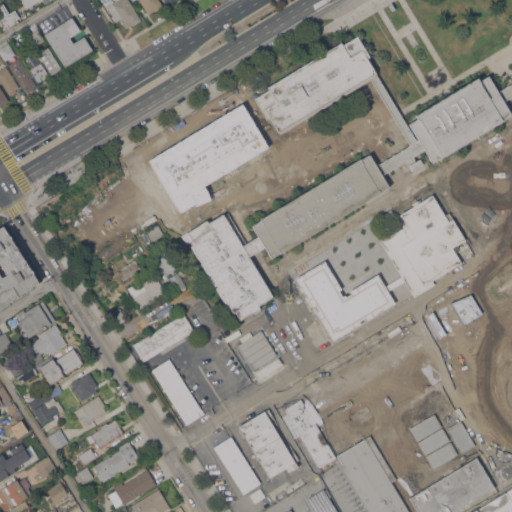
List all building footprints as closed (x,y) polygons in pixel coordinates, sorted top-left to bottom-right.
[(39,0),(26,9),(26,8),(21,11),(17,5),(22,2),(20,0),(39,0)] [(117,0),(129,0),(141,20),(133,25),(132,24),(126,28),(120,18),(116,21),(107,6),(112,3),(113,3),(117,0)] [(159,0),(162,5),(148,14),(139,0),(159,0)] [(15,15),(19,21),(9,27),(5,21),(15,15)] [(44,34),(72,16),(81,30),(70,37),(74,42),(84,36),(93,49),(65,67),(44,34)] [(38,29),(44,39),(34,46),(27,36),(38,29)] [(281,133),(280,132),(279,132),(270,117),(267,119),(255,98),(270,89),(268,86),(341,42),(343,44),(358,35),(370,57),(368,58),(376,73),(377,75),(371,79),(281,133)] [(0,47),(8,42),(15,54),(5,60),(0,52),(0,47)] [(38,53),(48,47),(61,68),(51,74),(38,53)] [(29,70),(31,69),(22,55),(31,50),(39,63),(41,62),(49,75),(37,83),(29,70)] [(8,64),(19,57),(36,84),(25,91),(8,64)] [(0,78),(0,69),(6,66),(12,75),(14,77),(13,77),(21,89),(10,95),(0,78)] [(411,144),(371,79),(377,75),(376,73),(417,140),(419,139),(425,149),(413,156),(410,158),(382,174),(377,165),(411,144)] [(511,114),(433,162),(425,149),(419,139),(409,123),(418,118),(416,115),(478,77),(480,80),(489,75),(498,91),(504,101),(511,114)] [(511,82),(511,96),(504,101),(498,91),(511,82)] [(0,85),(9,100),(0,105),(0,85)] [(148,161),(180,213),(193,204),(210,199),(202,185),(266,145),(242,104),(148,161)] [(477,165),(497,197),(511,187),(511,170),(500,150),(477,165)] [(390,187),(272,258),(265,247),(259,236),(252,225),(261,220),(260,219),(360,158),(361,159),(370,154),(377,165),(382,174),(390,187)] [(413,156),(416,160),(420,158),(423,164),(412,170),(409,165),(412,162),(410,158),(413,156)] [(486,207),(467,167),(450,175),(469,215),(486,207)] [(293,278),(332,343),(430,283),(427,279),(471,253),(447,214),(443,216),(430,195),(399,213),(406,225),(379,242),(400,276),(384,286),(377,273),(348,291),(350,293),(345,296),(344,294),(341,295),(339,291),(342,289),(324,259),(293,278)] [(273,296),(259,305),(261,308),(240,320),(235,311),(234,313),(232,310),(230,311),(191,246),(193,245),(190,241),(193,240),(192,239),(186,243),(181,235),(207,219),(209,222),(223,213),(224,215),(228,212),(247,243),(243,245),(249,256),(273,296)] [(158,224),(164,234),(153,241),(147,231),(158,224)] [(0,227),(4,225),(10,235),(11,235),(13,238),(12,238),(17,246),(18,245),(20,248),(18,249),(25,260),(26,259),(28,262),(27,262),(32,270),(33,269),(35,272),(34,272),(40,282),(33,286),(34,287),(12,301),(12,300),(10,301),(10,302),(0,308),(0,227)] [(265,247),(249,256),(243,245),(247,243),(259,236),(265,247)] [(511,242),(503,246),(510,262),(511,261),(511,242)] [(168,276),(177,271),(186,286),(177,291),(168,276)] [(154,273),(166,294),(141,309),(129,287),(154,273)] [(450,303),(464,323),(481,313),(468,294),(450,303)] [(28,338),(18,322),(20,321),(16,314),(23,309),(25,312),(43,300),(56,320),(28,338)] [(458,332),(494,313),(490,305),(453,324),(458,332)] [(110,313),(120,307),(127,318),(117,325),(110,313)] [(425,316),(439,338),(445,334),(431,312),(425,316)] [(184,313),(194,330),(143,361),(133,344),(184,313)] [(56,323),(61,332),(67,343),(49,354),(47,349),(41,353),(39,351),(32,355),(26,345),(39,337),(38,334),(56,323)] [(246,339),(243,335),(252,329),(255,333),(262,329),(277,355),(252,370),(237,345),(246,339)] [(0,335),(5,332),(14,345),(0,354),(0,335)] [(64,375),(64,376),(55,382),(55,381),(51,384),(40,367),(53,358),(55,360),(74,348),(77,352),(78,351),(82,357),(80,358),(83,363),(64,375)] [(317,405),(333,436),(441,383),(425,351),(317,405)] [(24,361),(39,352),(44,360),(34,365),(34,364),(28,368),(24,361)] [(279,357),(283,363),(259,378),(255,372),(279,357)] [(152,369),(170,358),(201,409),(202,408),(205,412),(187,424),(152,369)] [(9,366),(19,360),(25,370),(14,376),(9,366)] [(35,368),(38,373),(21,383),(18,378),(35,368)] [(98,391),(82,400),(75,389),(73,391),(71,388),(73,386),(71,382),(78,378),(79,378),(90,372),(98,385),(98,386),(98,387),(97,388),(96,389),(98,391)] [(4,386),(11,398),(3,403),(4,404),(0,406),(0,387),(3,385),(4,386)] [(45,426),(44,425),(43,426),(38,417),(37,418),(35,416),(36,415),(30,403),(39,397),(59,385),(63,391),(51,397),(52,398),(54,397),(56,401),(58,400),(64,409),(59,411),(60,412),(57,413),(59,416),(59,418),(58,423),(47,430),(45,426)] [(29,402),(30,401),(26,394),(34,389),(39,397),(30,403),(29,402)] [(99,395),(105,405),(103,406),(106,411),(93,420),(93,421),(92,422),(91,421),(85,425),(80,418),(79,419),(75,411),(81,407),(80,406),(99,395)] [(285,407),(314,469),(332,460),(303,398),(285,407)] [(14,402),(18,408),(11,413),(7,407),(14,402)] [(239,425),(265,410),(298,466),(289,471),(287,467),(270,477),(239,425)] [(408,428),(415,441),(441,427),(434,414),(408,428)] [(16,427),(21,423),(19,419),(23,417),(32,430),(26,434),(27,435),(26,436),(25,435),(22,437),(16,427)] [(101,428),(100,426),(107,422),(108,423),(115,419),(123,432),(108,442),(109,443),(101,448),(101,447),(100,447),(99,446),(98,447),(96,444),(97,443),(91,434),(101,428)] [(473,447),(461,420),(448,426),(460,453),(473,447)] [(48,436),(60,429),(59,428),(60,427),(69,442),(56,450),(48,436)] [(449,441),(442,428),(416,442),(423,455),(449,441)] [(214,447),(231,436),(261,483),(243,494),(214,447)] [(408,511),(392,482),(395,480),(370,436),(336,454),(367,511),(408,511)] [(120,449),(118,447),(129,440),(139,456),(128,462),(130,465),(104,481),(94,465),(120,449)] [(424,455),(431,469),(457,455),(450,442),(424,455)] [(84,465),(78,455),(91,447),(97,457),(84,465)] [(0,477),(0,454),(4,452),(7,458),(9,456),(13,463),(9,465),(10,466),(11,465),(13,469),(0,477)] [(29,453),(35,462),(25,468),(19,459),(29,453)] [(48,457),(57,470),(43,478),(43,477),(38,479),(36,475),(40,473),(35,465),(48,457)] [(451,511),(494,489),(477,458),(408,495),(417,511),(451,511)] [(145,491),(140,494),(141,496),(125,506),(124,503),(117,508),(108,494),(115,489),(113,486),(122,481),(123,484),(137,476),(136,475),(145,470),(143,466),(145,464),(157,484),(145,491)] [(87,466),(94,477),(84,483),(78,472),(87,466)] [(4,510),(0,502),(0,489),(17,479),(18,481),(25,477),(31,486),(29,487),(33,494),(4,510)] [(47,490),(61,482),(68,494),(61,499),(62,500),(56,504),(47,490)] [(471,511),(511,487),(511,511),(471,511)] [(159,488),(170,507),(164,510),(160,511),(136,511),(132,505),(159,488)] [(337,511),(313,511),(306,500),(323,489),(337,511)] [(83,511),(68,511),(67,510),(66,509),(73,505),(71,502),(75,499),(78,503),(83,511)] [(5,511),(26,500),(27,502),(32,511),(5,511)]
